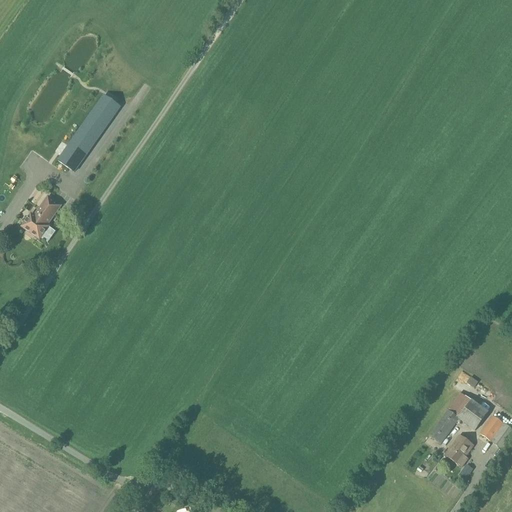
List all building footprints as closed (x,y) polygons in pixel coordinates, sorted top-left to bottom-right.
[(72,49),(103,0),(83,0),(58,41),(72,49)] [(146,0),(116,0),(96,30),(103,35),(98,43),(113,53),(148,1),(146,0)] [(189,34),(194,27),(189,24),(184,30),(189,34)] [(163,58),(175,42),(151,25),(126,61),(140,70),(151,54),(157,58),(159,55),(163,58)] [(104,96),(58,162),(74,173),(120,108),(104,96)] [(21,121),(28,114),(24,109),(16,117),(21,121)] [(24,223),(20,228),(25,231),(34,238),(36,239),(37,240),(40,242),(42,239),(47,231),(50,227),(48,226),(53,219),(55,216),(62,206),(59,204),(51,199),(48,196),(39,208),(37,210),(33,216),(31,214),(27,218),(24,223)] [(470,378),(466,384),(471,387),(474,389),(478,383),(471,378),(470,378)] [(449,412),(430,436),(440,444),(457,419),(458,418),(474,430),(487,412),(472,401),(471,402),(460,394),(448,411),(449,412)] [(503,451),(511,438),(511,430),(492,417),(481,432),(480,435),(503,451)] [(462,468),(468,460),(465,458),(474,447),(459,435),(444,455),(462,468)]
